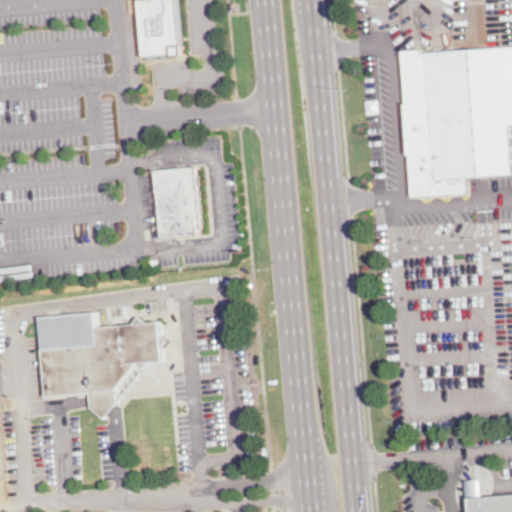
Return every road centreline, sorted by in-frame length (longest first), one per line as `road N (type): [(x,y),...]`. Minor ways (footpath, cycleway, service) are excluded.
road 1 (primary): [(360,511),(314,0)]
road 2 (primary): [(265,0),(308,487)]
